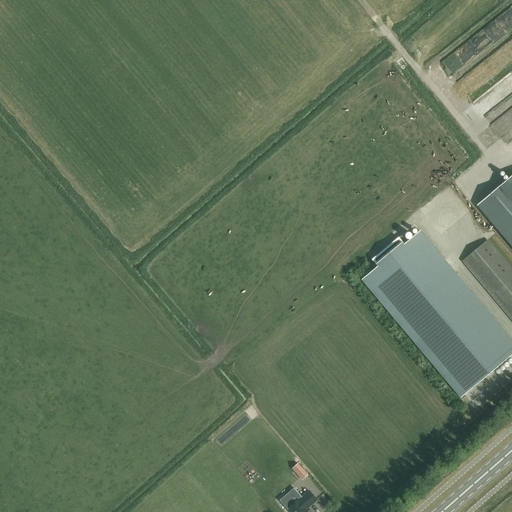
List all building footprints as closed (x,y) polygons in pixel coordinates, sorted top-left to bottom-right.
[(492,41),(511,29),(511,17),(509,13),(484,28),(492,41)] [(405,234),(411,231),(407,226),(402,229),(405,234)] [(460,397),(511,353),(511,341),(420,232),(421,232),(420,231),(404,244),(398,237),(372,260),(378,266),(362,280),(363,280),(460,396),(460,397)] [(511,321),(511,270),(487,240),(462,261),(511,321)] [(298,464),(293,469),(303,479),(308,475),(298,464)] [(295,501),(308,491),(303,486),(291,496),(295,501)] [(311,492),(296,506),(301,511),(306,511),(319,501),(311,492)] [(264,502),(272,510),(278,504),(270,497),(264,502)]
